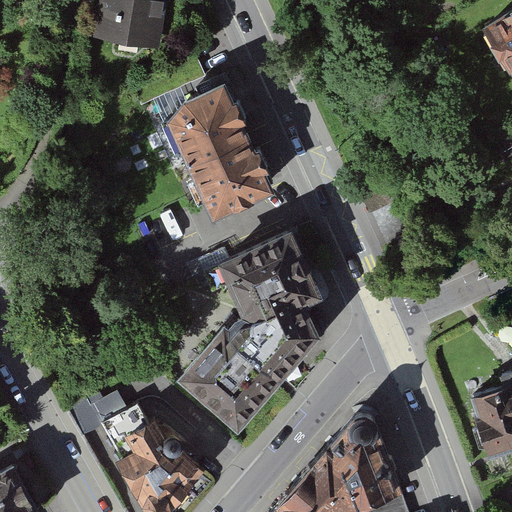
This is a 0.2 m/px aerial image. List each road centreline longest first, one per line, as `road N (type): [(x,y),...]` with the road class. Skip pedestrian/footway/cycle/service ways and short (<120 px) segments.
road 1 (tertiary): [(390,332),(240,0)]
road 2 (tertiary): [(390,332),(231,511)]
road 3 (residential): [(93,511),(0,340)]
road 4 (tertiary): [(459,511),(390,332)]
road 5 (residential): [(511,271),(390,332)]
